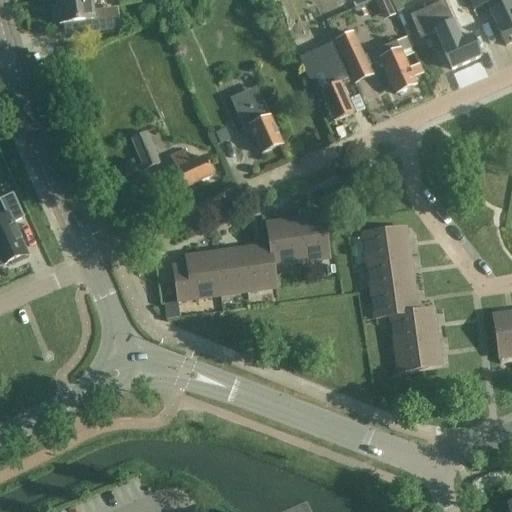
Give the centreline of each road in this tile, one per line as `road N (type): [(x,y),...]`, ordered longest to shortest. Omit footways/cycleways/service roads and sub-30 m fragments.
road 1 (residential): [(127,244),(396,133)]
road 2 (tertiary): [(92,267),(0,48)]
road 3 (tertiary): [(433,464),(219,387)]
road 4 (residential): [(511,288),(482,287),(422,208),(396,133)]
road 5 (residential): [(396,133),(511,84)]
